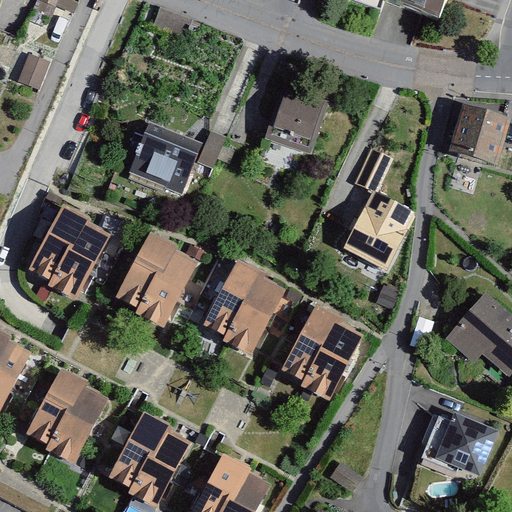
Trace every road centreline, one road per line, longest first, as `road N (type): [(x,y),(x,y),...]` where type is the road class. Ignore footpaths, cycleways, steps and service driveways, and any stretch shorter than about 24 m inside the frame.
road 1 (residential): [(443,73),(398,339)]
road 2 (residential): [(398,339),(375,361),(281,511)]
road 3 (residential): [(443,73),(366,64),(263,27)]
road 4 (residential): [(393,511),(375,502),(398,339)]
